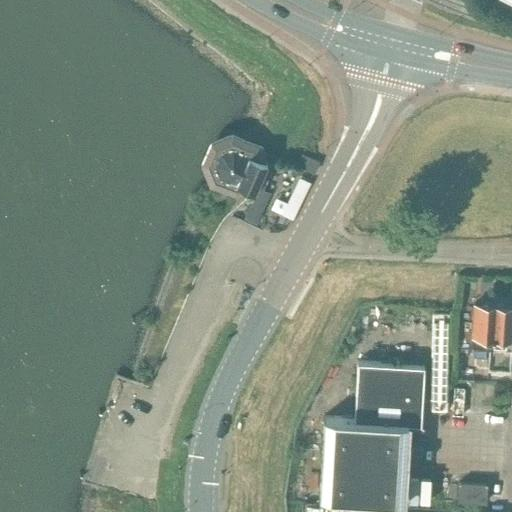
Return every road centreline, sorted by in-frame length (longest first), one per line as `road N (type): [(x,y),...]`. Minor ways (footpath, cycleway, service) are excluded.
road 1 (tertiary): [(200,511),(203,457),(223,398),(247,339),(350,166),(388,46)]
road 2 (residential): [(388,46),(270,0)]
road 3 (tertiary): [(388,46),(511,69)]
